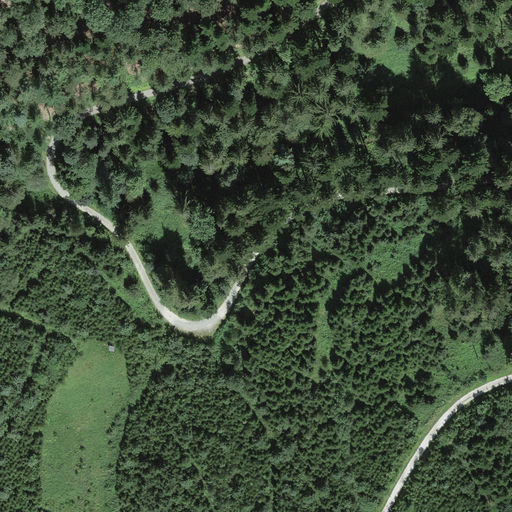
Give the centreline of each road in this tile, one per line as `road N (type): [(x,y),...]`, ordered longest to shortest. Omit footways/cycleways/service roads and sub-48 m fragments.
road 1 (track): [(511,170),(315,200),(268,233),(207,327),(173,321),(118,229),(53,179),(55,135),(81,112),(251,58),(334,0)]
road 2 (track): [(236,154),(511,61)]
road 3 (track): [(385,511),(413,454),(441,420),(511,374)]
